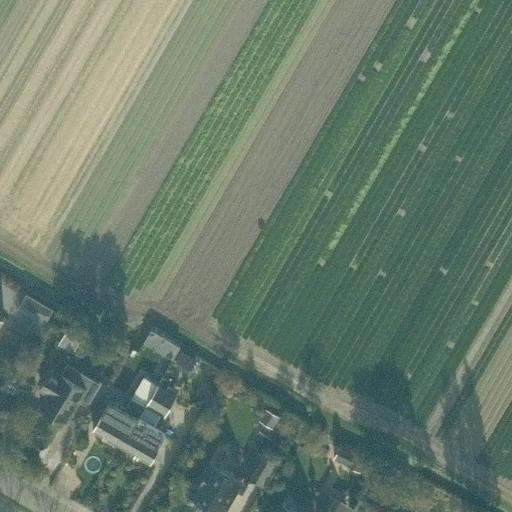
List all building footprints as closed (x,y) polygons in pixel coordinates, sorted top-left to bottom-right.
[(45,300),(30,324),(41,330),(55,306),(45,300)] [(154,326),(146,339),(157,346),(165,332),(154,326)] [(66,330),(59,342),(74,351),(81,338),(66,330)] [(102,380),(68,360),(60,373),(52,369),(41,386),(49,391),(41,405),(67,420),(83,393),(92,398),(102,380)] [(145,375),(133,395),(146,403),(158,382),(145,375)] [(150,459),(162,440),(168,430),(156,423),(162,413),(165,415),(178,393),(160,382),(159,383),(158,382),(146,403),(123,444),(150,459)] [(111,398),(94,427),(123,444),(146,403),(133,395),(126,407),(111,398)] [(278,414),(266,408),(259,419),(271,426),(278,414)] [(287,413),(278,428),(293,436),(302,422),(287,413)] [(336,457),(361,469),(367,457),(342,445),(336,457)] [(242,472),(258,481),(271,457),(256,447),(242,472)] [(224,511),(244,477),(211,458),(190,493),(203,500),(203,499),(224,511)] [(393,466),(388,463),(373,489),(378,492),(392,470),(407,481),(411,474),(394,465),(393,466)] [(314,511),(335,511),(343,499),(328,489),(314,511)] [(303,511),(282,500),(275,511),(303,511)] [(393,511),(387,508),(386,510),(374,502),(367,511),(393,511)]
